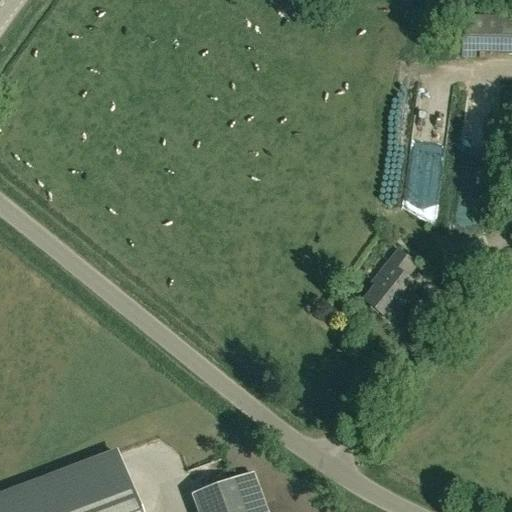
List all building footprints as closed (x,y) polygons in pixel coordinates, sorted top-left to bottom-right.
[(511,17),(464,16),(462,59),(476,59),(476,53),(511,53),(511,17)] [(433,168),(451,171),(455,142),(437,139),(433,168)] [(434,179),(433,206),(421,206),(420,216),(444,216),(445,180),(434,179)] [(392,268),(365,302),(390,322),(417,288),(407,280),(418,267),(400,253),(389,266),(392,268)] [(0,511),(138,511),(117,453),(0,495),(0,511)] [(200,511),(265,511),(252,475),(195,495),(200,511)]
